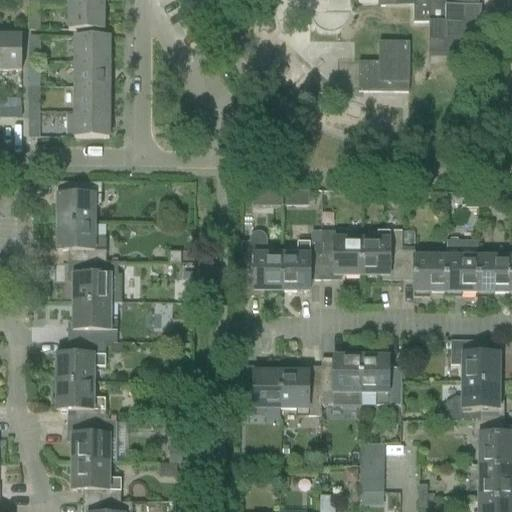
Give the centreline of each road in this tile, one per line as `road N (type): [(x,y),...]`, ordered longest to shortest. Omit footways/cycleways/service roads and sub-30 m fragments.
road 1 (unclassified): [(511,323),(243,328)]
road 2 (residential): [(138,167),(218,169),(207,111),(143,7)]
road 3 (residential): [(43,511),(7,331)]
road 4 (residential): [(138,167),(143,7)]
road 5 (residential): [(0,167),(138,167)]
